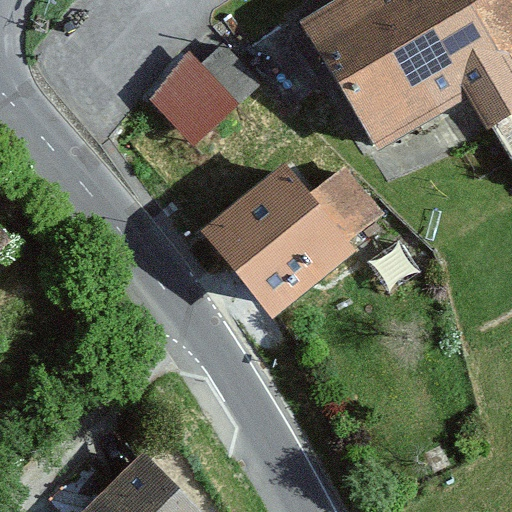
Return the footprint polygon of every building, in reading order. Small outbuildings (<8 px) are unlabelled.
[(511,0),(320,0),(295,15),(381,163),(480,105),(498,135),(511,127),(511,0)] [(243,93),(261,76),(226,38),(208,55),(243,93)] [(191,46),(148,94),(199,140),(242,93),(191,46)] [(290,168),(205,238),(280,327),(364,258),(354,247),(390,217),(349,169),(315,197),(290,168)] [(0,266),(23,246),(0,220),(0,266)] [(201,511),(149,458),(92,511),(201,511)]
